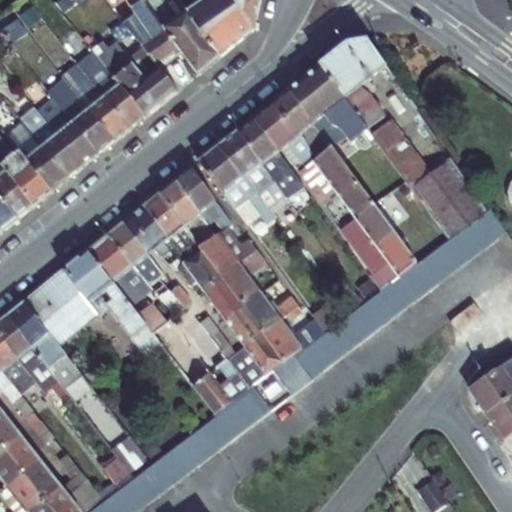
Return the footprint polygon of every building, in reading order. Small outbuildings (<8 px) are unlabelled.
[(125,0),(151,37),(139,46),(143,50),(158,68),(179,51),(146,0),(125,0)] [(146,0),(179,51),(197,75),(220,56),(188,12),(177,21),(163,0),(146,0)] [(163,0),(177,21),(188,12),(180,2),(181,0),(180,0),(163,0)] [(188,12),(220,56),(253,31),(232,0),(181,0),(180,2),(188,12)] [(232,0),(253,31),(259,0),(232,0)] [(41,19),(32,6),(17,18),(27,29),(41,19)] [(92,52),(113,77),(120,86),(133,102),(145,117),(176,91),(158,68),(143,50),(130,61),(115,42),(105,49),(99,42),(90,49),(92,52)] [(374,97),(363,97),(358,90),(367,83),(387,69),(368,43),(347,46),(321,67),(376,142),(394,166),(412,154),(395,130),(389,123),(379,131),(375,126),(384,118),(378,111),(380,106),(374,97)] [(113,77),(92,52),(83,58),(104,84),(113,77)] [(104,84),(83,58),(77,64),(82,69),(105,98),(120,86),(113,77),(104,84)] [(328,146),(330,149),(345,138),(351,146),(356,142),(363,152),(376,142),(321,67),(288,93),(314,127),(325,142),(328,146)] [(77,96),(82,102),(89,111),(114,142),(129,130),(105,98),(82,69),(66,82),(73,91),(77,96)] [(372,90),(367,83),(358,90),(363,97),(372,90)] [(133,102),(120,86),(105,98),(129,130),(136,124),(145,117),(133,102)] [(288,93),(273,105),(298,138),(314,127),(288,93)] [(68,104),(72,110),(82,102),(77,96),(68,104)] [(82,102),(72,110),(79,118),(89,111),(82,102)] [(258,117),(283,151),(297,170),(311,159),(313,158),(298,138),(273,105),(258,117)] [(53,116),(57,121),(57,122),(67,114),(62,108),(53,116)] [(79,118),(74,123),(98,154),(102,151),(114,142),(89,111),(79,118)] [(51,127),(58,136),(74,123),(67,114),(57,122),(57,121),(51,126),(51,127)] [(281,152),(283,151),(258,117),(256,119),(253,121),(278,154),(281,152)] [(389,123),(384,118),(375,126),(379,131),(389,123)] [(38,128),(42,133),(42,134),(51,127),(51,126),(47,121),(38,128)] [(237,134),(275,186),(285,200),(287,201),(304,189),(278,154),(253,121),(237,134)] [(98,154),(74,123),(58,136),(83,166),(98,154)] [(36,139),(43,148),(58,136),(51,127),(42,134),(42,133),(35,138),(36,139)] [(35,138),(31,133),(22,140),(26,146),(27,147),(36,139),(35,138)] [(245,177),(260,198),(268,192),(275,186),(237,134),(219,148),(242,179),(245,177)] [(58,136),(43,148),(68,179),(83,166),(58,136)] [(0,163),(34,206),(51,192),(26,161),(19,152),(17,150),(12,154),(0,139),(0,163)] [(27,147),(26,146),(19,152),(26,161),(43,148),(36,139),(27,147)] [(328,146),(325,142),(319,147),(322,151),(328,146)] [(328,146),(322,151),(325,155),(331,151),(330,149),(328,146)] [(68,179),(43,148),(26,161),(51,192),(53,190),(68,179)] [(219,148),(199,164),(233,212),(245,203),(258,221),(262,227),(274,218),(260,198),(245,177),(242,179),(219,148)] [(335,192),(353,179),(331,151),(325,155),(314,164),(315,165),(302,175),(311,188),(317,183),(326,195),(334,190),(335,192)] [(430,177),(412,154),(394,166),(406,182),(412,190),(430,177)] [(430,177),(412,190),(449,239),(487,211),(452,161),(430,177)] [(0,197),(17,219),(34,206),(0,163),(0,197)] [(191,170),(176,183),(200,216),(216,239),(225,232),(228,230),(233,226),(191,170)] [(353,179),(335,192),(356,220),(374,207),(353,179)] [(176,183),(159,196),(183,229),(193,222),(209,245),(216,239),(200,216),(176,183)] [(320,200),(326,195),(317,183),(311,188),(320,200)] [(268,192),(278,205),(285,200),(275,186),(268,192)] [(159,196),(144,208),(169,241),(177,235),(188,250),(195,244),(183,229),(159,196)] [(0,231),(1,232),(4,230),(17,219),(0,197),(0,231)] [(285,200),(278,205),(283,211),(290,206),(287,201),(285,200)] [(245,203),(233,212),(240,221),(246,230),(258,221),(245,203)] [(416,264),(374,207),(356,220),(343,230),(362,256),(357,260),(380,291),(416,264)] [(128,221),(154,254),(161,261),(169,256),(162,247),(169,241),(144,208),(128,221)] [(494,242),(505,234),(504,232),(489,211),(477,220),(494,242)] [(477,220),(466,229),(483,251),(494,242),(477,220)] [(150,257),(154,254),(128,221),(124,223),(121,226),(146,259),(150,257)] [(161,279),(146,259),(121,226),(107,237),(148,289),(157,282),(161,279)] [(466,229),(455,237),(473,259),(483,251),(466,229)] [(200,252),(201,253),(221,280),(256,254),(249,244),(242,249),(228,230),(225,232),(216,239),(209,245),(200,252)] [(107,237),(87,254),(151,336),(164,326),(152,311),(149,313),(136,297),(148,289),(107,237)] [(473,259),(455,237),(444,245),(461,268),(473,259)] [(195,244),(188,250),(194,258),(201,253),(200,252),(195,244)] [(461,268),(444,245),(434,253),(451,276),(461,268)] [(194,258),(183,266),(203,294),(221,280),(201,253),(194,258)] [(451,276),(434,253),(422,262),(439,284),(451,276)] [(63,273),(98,317),(107,310),(150,363),(164,353),(151,336),(87,254),(63,273)] [(266,266),(256,254),(221,280),(242,309),(260,295),(249,279),(266,266)] [(422,262),(410,271),(428,293),(439,284),(422,262)] [(428,293),(410,271),(400,279),(417,302),(428,293)] [(63,273),(24,306),(58,349),(98,317),(63,273)] [(417,302),(400,279),(389,287),(406,310),(417,302)] [(221,280),(203,294),(224,323),(242,309),(221,280)] [(406,310),(389,287),(379,294),(396,318),(406,310)] [(396,318),(379,294),(369,303),(386,326),(396,318)] [(260,295),(242,309),(262,336),(280,322),(260,295)] [(386,326),(369,303),(358,311),(375,333),(386,326)] [(285,318),(297,309),(294,304),(282,314),(285,318)] [(24,306),(7,320),(41,364),(125,471),(143,457),(97,399),(88,405),(73,386),(78,384),(61,362),(65,359),(58,349),(24,306)] [(242,309),(224,323),(244,349),(262,336),(242,309)] [(301,314),(297,309),(285,318),(289,323),(301,314)] [(375,333),(358,311),(347,319),(364,342),(375,333)] [(347,319),(337,327),(354,350),(364,342),(347,319)] [(41,364),(7,320),(0,325),(0,341),(33,383),(39,379),(33,370),(41,364)] [(199,328),(206,337),(215,329),(208,320),(199,328)] [(199,328),(194,322),(185,330),(196,344),(206,337),(199,328)] [(293,339),(280,322),(262,336),(283,365),(318,338),(309,328),(293,339)] [(188,350),(168,324),(164,326),(151,336),(164,353),(172,362),(188,350)] [(354,350),(337,327),(326,335),(343,358),(354,350)] [(206,337),(222,357),(231,350),(215,329),(206,337)] [(343,358),(326,335),(315,343),(333,366),(343,358)] [(236,376),(248,391),(283,365),(262,336),(244,349),(226,363),(236,376)] [(0,371),(11,386),(20,397),(34,385),(33,383),(0,341),(0,371)] [(333,366),(315,343),(306,351),(324,373),(333,366)] [(188,350),(172,362),(193,389),(209,377),(188,350)] [(324,373),(306,351),(295,358),(313,381),(324,373)] [(313,381),(295,358),(285,367),(302,390),(313,381)] [(302,390),(285,367),(274,375),(291,398),(302,390)] [(511,397),(511,388),(498,368),(468,389),(486,416),(511,397)] [(0,371),(0,394),(2,393),(11,386),(0,371)] [(291,398),(274,375),(264,382),(281,406),(291,398)] [(219,389),(209,377),(193,389),(215,417),(248,391),(236,376),(219,389)] [(281,406),(264,382),(253,391),(270,414),(281,406)] [(14,406),(32,430),(40,424),(20,397),(11,386),(2,393),(12,407),(14,406)] [(270,414),(253,391),(244,398),(261,421),(270,414)] [(511,397),(486,416),(504,442),(511,436),(511,397)] [(261,421),(244,398),(233,406),(250,429),(261,421)] [(250,429),(233,406),(222,415),(239,437),(250,429)] [(0,447),(4,452),(20,439),(0,413),(0,447)] [(229,445),(239,437),(222,415),(211,422),(229,445)] [(229,445),(211,422),(201,430),(219,453),(229,445)] [(53,441),(46,432),(40,424),(32,430),(38,437),(46,447),(53,441)] [(140,511),(219,453),(201,430),(93,511),(140,511)] [(24,478),(41,465),(20,439),(4,452),(24,478)] [(4,452),(0,455),(0,481),(7,491),(24,478),(4,452)] [(67,473),(73,481),(81,476),(74,467),(67,458),(59,464),(67,473)] [(61,491),(41,465),(24,478),(44,504),(61,491)] [(44,504),(50,511),(88,511),(102,502),(81,476),(73,481),(78,488),(66,497),(61,491),(44,504)] [(1,496),(13,511),(33,511),(44,504),(24,478),(7,491),(1,496)] [(431,511),(432,511),(448,499),(432,480),(416,493),(431,511)] [(73,481),(61,491),(66,497),(78,488),(73,481)]
